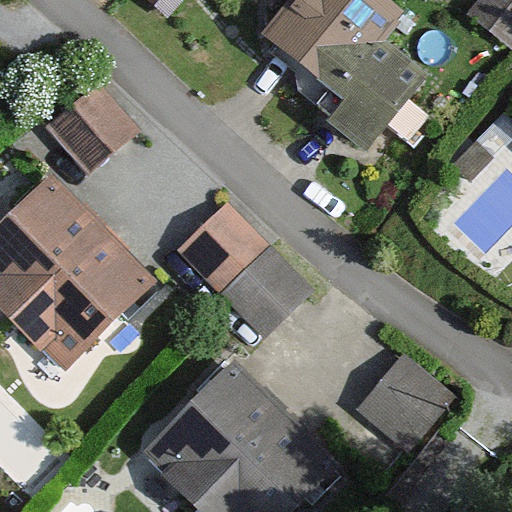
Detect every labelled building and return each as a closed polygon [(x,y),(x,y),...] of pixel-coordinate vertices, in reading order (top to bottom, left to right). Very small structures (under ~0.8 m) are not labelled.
[(403,23),(372,0),(285,0),(257,38),(339,100),(323,121),(367,154),(428,74),(388,43),(403,23)] [(511,0),(482,0),(472,13),(511,47),(511,0)] [(103,83),(54,124),(94,172),(143,131),(103,83)] [(153,281),(47,177),(0,223),(0,310),(62,372),(153,281)] [(320,291),(230,203),(180,254),(270,342),(320,291)] [(410,451),(459,398),(405,349),(357,403),(410,451)] [(291,511),(339,460),(229,362),(143,456),(204,511),(291,511)]
